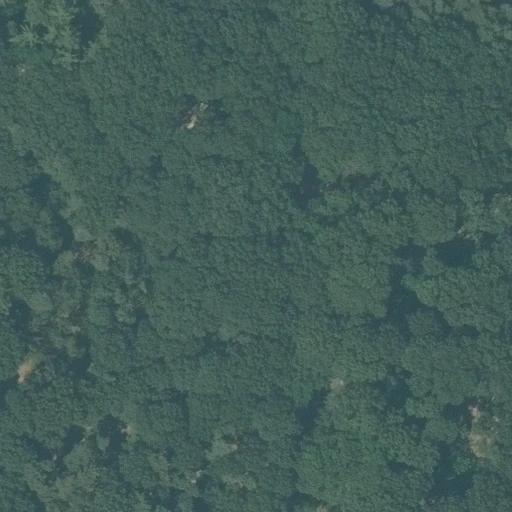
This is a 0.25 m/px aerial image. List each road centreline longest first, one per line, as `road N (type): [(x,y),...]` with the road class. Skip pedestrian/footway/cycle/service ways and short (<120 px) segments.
road 1 (unclassified): [(344,511),(300,0)]
road 2 (track): [(109,100),(286,160),(314,158)]
